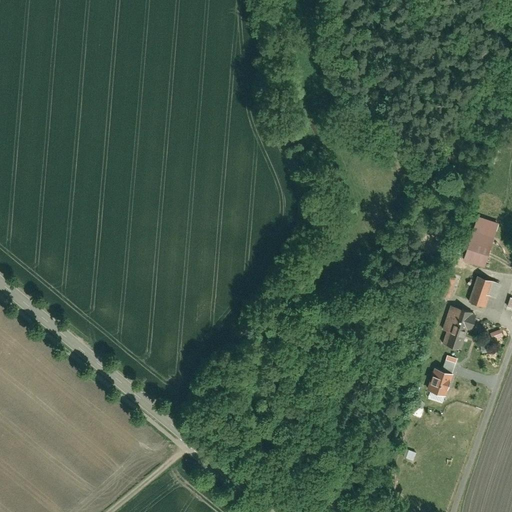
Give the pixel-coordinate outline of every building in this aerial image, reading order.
[(471,232),(463,259),(484,265),(492,237),(471,232)] [(449,296),(455,276),(445,272),(437,292),(449,296)] [(490,281),(476,277),(469,301),(483,305),(490,281)] [(468,331),(473,313),(448,305),(441,328),(446,330),(442,344),(459,349),(465,330),(468,331)] [(492,338),(501,335),(499,330),(490,333),(492,338)] [(450,370),(454,357),(444,353),(439,367),(450,370)] [(443,394),(451,372),(435,367),(427,388),(443,394)] [(407,449),(404,457),(412,459),(414,451),(407,449)]
